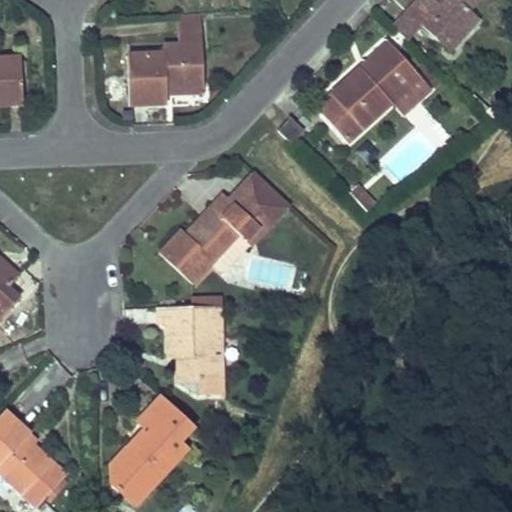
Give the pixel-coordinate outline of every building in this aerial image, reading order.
[(116,0),(108,5),(116,16),(123,16),(118,0),(116,0)] [(418,0),(406,13),(421,26),(441,44),(452,32),(459,38),(478,18),(468,8),(476,0),(445,0),(439,7),(430,0),(418,0)] [(200,13),(181,13),(182,29),(201,28),(200,13)] [(406,13),(392,28),(406,41),(421,26),(406,13)] [(452,32),(441,44),(448,51),(459,38),(452,32)] [(164,95),(164,88),(202,87),(201,35),(182,36),(178,36),(178,46),(162,47),(162,55),(126,56),(128,106),(165,105),(164,95)] [(315,109),(343,140),(358,126),(362,130),(393,102),(419,79),(392,49),(370,70),(372,72),(366,78),(359,70),(315,109)] [(0,105),(21,105),(18,56),(0,57),(0,105)] [(419,79),(393,102),(402,113),(429,90),(419,79)] [(305,133),(290,118),(278,131),(293,145),(305,133)] [(358,126),(343,140),(346,144),(362,130),(358,126)] [(254,177),(231,202),(249,219),(272,194),(254,177)] [(189,239),(184,234),(180,231),(159,253),(193,284),(212,264),(239,235),(246,242),(251,246),(287,208),(272,194),(249,219),(231,202),(222,194),(209,208),(214,213),(189,239)] [(209,208),(184,234),(189,239),(214,213),(209,208)] [(239,235),(212,264),(219,270),(246,242),(239,235)] [(0,261),(0,276),(9,285),(16,277),(0,261)] [(9,285),(0,276),(0,317),(16,300),(5,289),(9,285)] [(194,299),(194,309),(213,309),(219,308),(219,298),(194,299)] [(219,308),(213,309),(214,360),(221,361),(219,308)] [(194,309),(158,310),(159,327),(169,327),(169,362),(178,361),(179,387),(196,386),(198,399),(221,398),(221,361),(214,360),(213,309),(194,309)] [(196,386),(179,387),(198,399),(196,386)] [(109,488),(117,495),(128,482),(138,492),(154,475),(159,480),(186,451),(179,444),(193,428),(160,398),(136,425),(143,432),(136,439),(142,445),(135,452),(129,446),(110,467),(109,488)] [(3,411),(0,413),(0,477),(35,509),(64,476),(31,446),(24,440),(28,434),(3,411)] [(28,434),(24,440),(31,446),(36,441),(28,434)] [(136,439),(129,446),(135,452),(142,445),(136,439)] [(128,482),(117,495),(131,509),(159,480),(154,475),(138,492),(128,482)]
